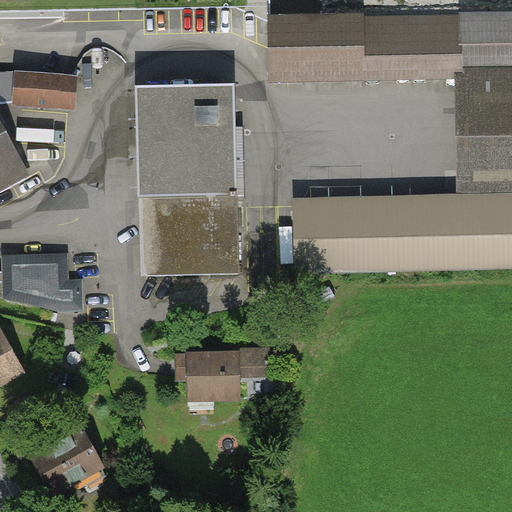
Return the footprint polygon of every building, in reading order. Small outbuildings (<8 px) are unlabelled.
[(296,200),(298,273),(511,267),(511,15),(268,22),(270,84),(455,79),(458,196),(296,200)] [(17,77),(15,106),(74,110),(76,81),(17,77)] [(239,92),(142,93),(143,273),(240,273),(239,92)] [(0,192),(26,178),(0,131),(0,192)] [(0,283),(4,284),(4,299),(62,312),(84,312),(83,282),(68,283),(67,256),(2,257),(3,273),(0,273),(0,283)] [(5,332),(0,334),(0,391),(28,378),(5,332)] [(233,356),(189,358),(190,405),(245,403),(244,379),(270,379),(269,346),(233,347),(233,356)] [(82,427),(28,456),(52,500),(106,470),(82,427)]
